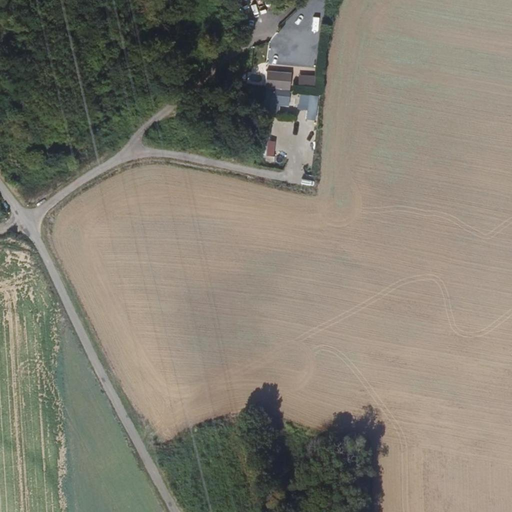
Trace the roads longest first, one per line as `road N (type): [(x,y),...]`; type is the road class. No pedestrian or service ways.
road 1 (unclassified): [(0,185),(28,219),(172,511)]
road 2 (track): [(127,153),(185,155),(306,180)]
road 3 (track): [(127,153),(0,230)]
